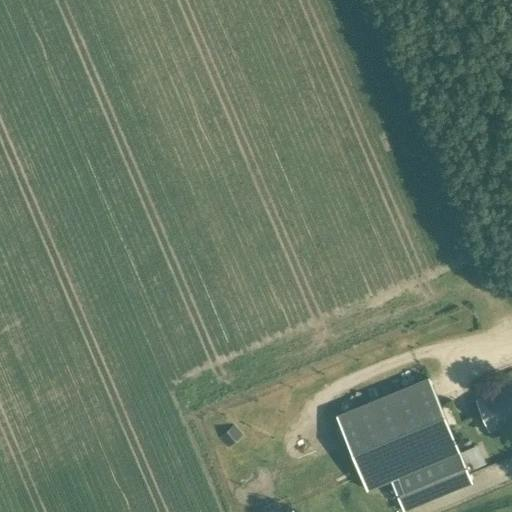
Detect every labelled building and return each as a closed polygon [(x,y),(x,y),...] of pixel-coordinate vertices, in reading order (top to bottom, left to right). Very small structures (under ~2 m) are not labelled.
[(472,481),(460,451),(429,376),(336,414),(367,489),(391,479),(404,510),(472,481)] [(511,386),(478,400),(490,430),(511,420),(511,386)] [(208,433),(242,420),(238,408),(203,420),(208,433)] [(220,460),(256,448),(249,426),(228,433),(231,443),(216,448),(220,460)] [(260,464),(226,477),(231,490),(265,477),(260,464)] [(280,506),(297,500),(292,485),(275,491),(280,506)] [(241,511),(260,511),(276,506),(272,496),(239,508),(241,511)]
